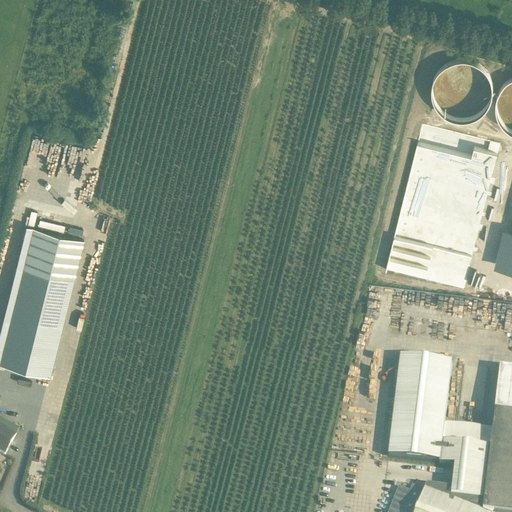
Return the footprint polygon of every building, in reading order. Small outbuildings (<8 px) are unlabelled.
[(435,85),(435,90),(435,96),(437,101),(440,106),(443,111),(447,115),(452,117),(457,119),(463,120),(469,120),(474,119),(479,117),(484,114),(488,110),(492,106),(494,101),(496,95),(496,90),(496,84),(494,79),(491,74),(488,69),(484,65),(479,62),(474,60),(468,59),(462,59),(457,61),(452,63),(447,66),(443,69),(439,74),(437,79),(435,85)] [(502,102),(501,108),(502,114),(504,119),(506,124),(510,129),(511,130),(511,84),(509,87),(506,92),(503,97),(502,102)] [(421,123),(386,270),(466,288),(499,142),(421,123)] [(91,160),(93,147),(62,141),(59,154),(91,160)] [(48,224),(43,223),(41,228),(62,233),(64,225),(49,222),(48,224)] [(33,227),(2,352),(0,359),(0,363),(49,376),(83,240),(33,227)] [(416,511),(511,511),(511,370),(501,369),(493,429),(445,423),(452,364),(401,357),(389,458),(440,465),(439,466),(455,468),(452,489),(427,486),(423,495),(416,511)] [(68,390),(71,373),(64,372),(60,388),(68,390)] [(3,375),(1,380),(25,386),(26,381),(3,375)] [(355,380),(350,384),(358,392),(363,388),(355,380)] [(367,424),(373,418),(355,397),(348,402),(367,424)] [(8,403),(7,407),(18,412),(19,407),(8,403)] [(364,447),(370,441),(346,416),(340,422),(364,447)] [(0,452),(5,455),(19,429),(0,418),(0,452)] [(27,501),(38,504),(46,469),(35,467),(27,501)] [(400,492),(392,511),(416,511),(423,495),(412,491),(410,496),(400,492)]
